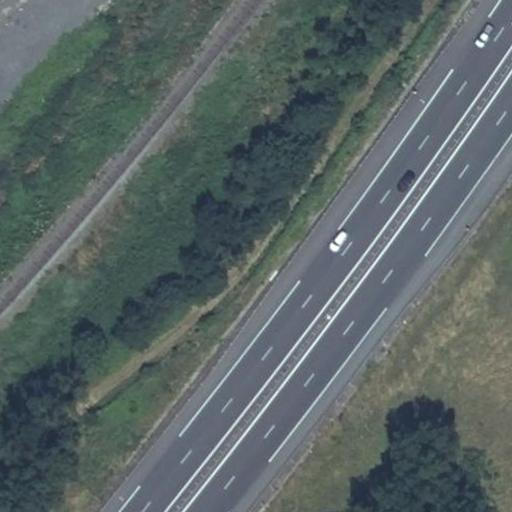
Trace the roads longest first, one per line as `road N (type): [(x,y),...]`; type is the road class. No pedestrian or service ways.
road 1 (motorway): [(511,15),(339,259),(142,511)]
road 2 (motorway): [(206,511),(511,103)]
road 3 (unknown): [(258,0),(147,145),(0,306)]
